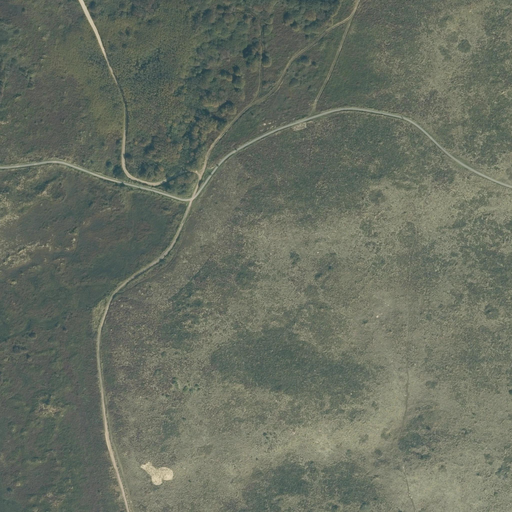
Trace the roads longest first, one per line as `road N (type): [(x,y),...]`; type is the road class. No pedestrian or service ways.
road 1 (unknown): [(201,172),(177,241),(116,290),(99,333),(107,430),(129,511)]
road 2 (track): [(201,172),(156,183),(125,172),(124,99),(80,0)]
road 3 (unknown): [(359,0),(351,18),(300,50),(275,86),(214,141),(201,172)]
road 4 (unknown): [(190,199),(56,160),(0,165)]
